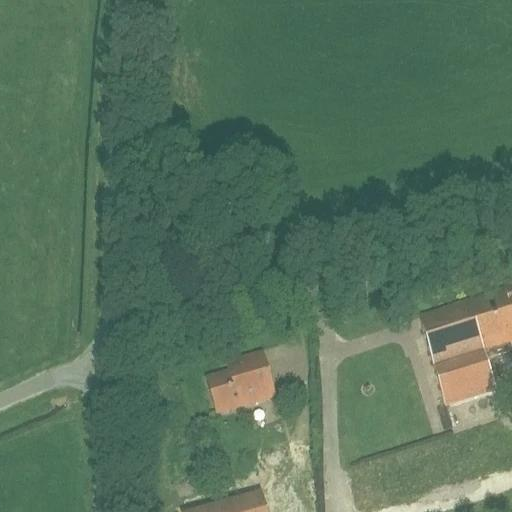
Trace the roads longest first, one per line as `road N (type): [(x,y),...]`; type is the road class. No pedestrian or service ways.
road 1 (tertiary): [(102,361),(121,0)]
road 2 (tertiary): [(98,511),(102,361)]
